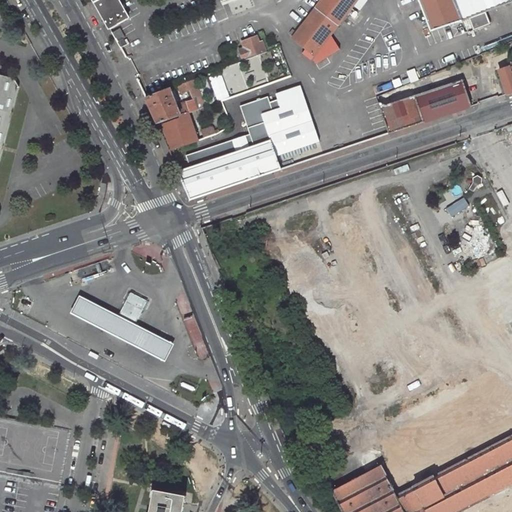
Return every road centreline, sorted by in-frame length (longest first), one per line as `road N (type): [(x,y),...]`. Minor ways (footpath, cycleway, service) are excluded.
road 1 (unclassified): [(511,109),(178,217)]
road 2 (tertiary): [(178,217),(88,39)]
road 3 (tertiary): [(33,0),(123,158)]
road 4 (secondary): [(97,373),(227,439)]
road 5 (unclassified): [(71,511),(97,373)]
